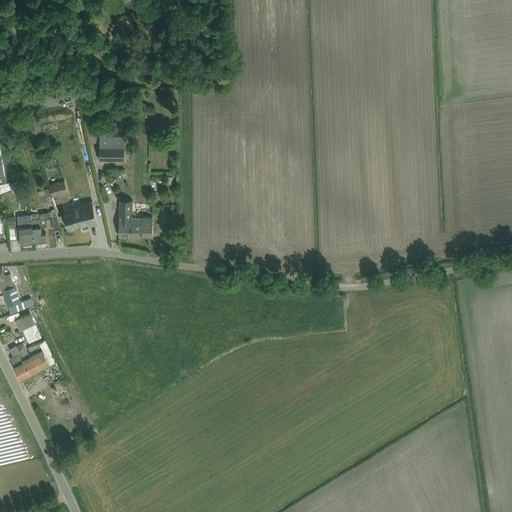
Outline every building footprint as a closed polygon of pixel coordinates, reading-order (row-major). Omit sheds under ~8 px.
[(108,160),(133,160),(132,135),(107,136),(108,160)] [(20,189),(22,199),(27,198),(22,183),(5,188),(7,193),(20,189)] [(64,186),(51,188),(55,206),(67,203),(64,186)] [(120,236),(155,237),(156,198),(122,197),(120,236)] [(70,229),(99,222),(95,204),(66,211),(70,229)] [(49,220),(58,218),(61,229),(67,228),(63,210),(48,214),(49,220)] [(35,241),(49,240),(47,213),(34,214),(35,241)] [(35,241),(34,214),(20,215),(22,242),(35,241)] [(7,350),(14,365),(45,350),(41,341),(27,348),(24,342),(7,350)] [(21,378),(52,363),(45,350),(14,365),(21,378)]
